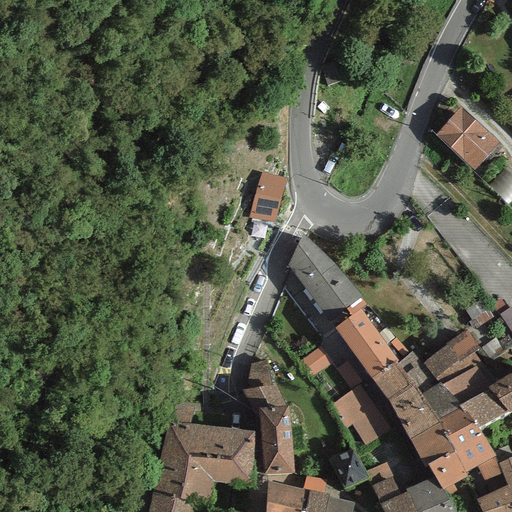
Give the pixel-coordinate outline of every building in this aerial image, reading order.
[(511,0),(510,0),(502,5),(511,20),(511,0)] [(460,105),(434,132),(474,171),(500,144),(460,105)] [(285,183),(260,175),(247,217),(272,225),(285,183)] [(263,239),(266,226),(253,223),(250,236),(263,239)] [(303,236),(287,266),(330,320),(361,297),(303,236)] [(511,305),(498,314),(511,337),(511,305)] [(464,344),(431,360),(454,407),(487,390),(464,344)] [(319,348),(299,361),(310,377),(330,363),(319,348)] [(411,358),(373,381),(445,492),(485,468),(411,358)] [(265,360),(244,365),(248,388),(241,389),(251,408),(287,405),(274,385),(271,385),(265,360)] [(346,362),(336,369),(350,388),(360,381),(346,362)] [(360,384),(328,405),(345,429),(352,424),(365,443),(389,427),(360,384)] [(511,394),(465,417),(477,440),(511,423),(511,394)] [(287,405),(257,408),(263,476),(293,473),(288,405),(287,405)] [(252,431),(169,425),(154,492),(202,504),(209,508),(212,479),(249,484),(252,431)] [(352,446),(326,458),(342,490),(367,478),(366,472),(352,446)] [(386,464),(366,472),(373,487),(393,479),(386,464)] [(326,480),(306,477),(303,491),(323,495),(326,480)] [(373,487),(371,487),(380,503),(399,496),(393,479),(373,487)] [(450,511),(434,481),(408,492),(417,511),(450,511)] [(299,511),(303,491),(266,482),(264,511),(299,511)] [(323,495),(303,491),(299,511),(324,511),(327,497),(327,495),(323,495)] [(200,511),(202,504),(154,492),(148,511),(200,511)] [(511,511),(511,504),(507,492),(475,502),(479,511),(511,511)] [(399,496),(380,503),(384,511),(413,511),(407,493),(399,496)] [(351,511),(354,503),(327,497),(324,511),(351,511)]
